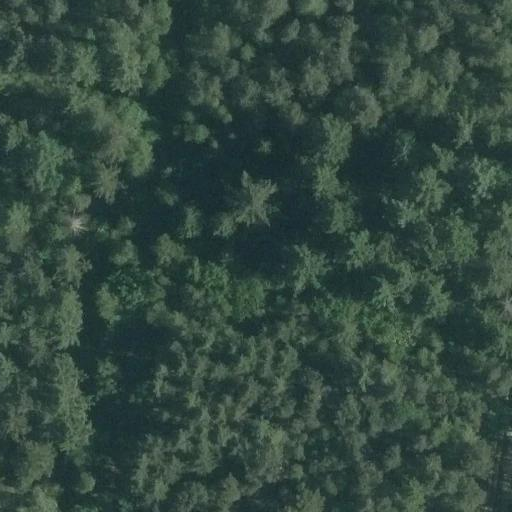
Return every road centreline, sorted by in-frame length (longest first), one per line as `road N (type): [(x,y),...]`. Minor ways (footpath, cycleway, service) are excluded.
road 1 (track): [(176,0),(91,511)]
road 2 (track): [(511,322),(487,511)]
